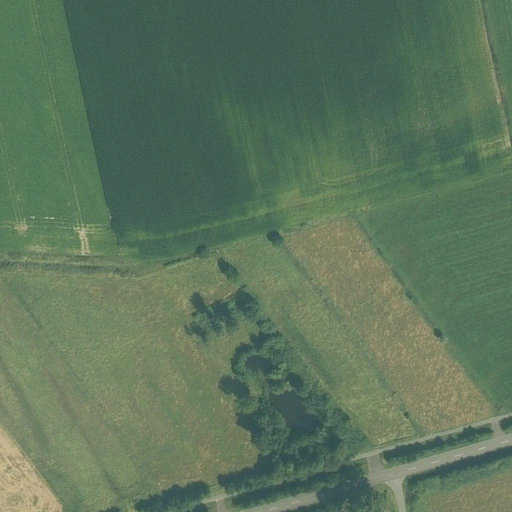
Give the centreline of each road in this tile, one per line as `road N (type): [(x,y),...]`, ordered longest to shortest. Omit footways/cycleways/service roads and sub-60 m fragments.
road 1 (tertiary): [(261,511),(394,474)]
road 2 (tertiary): [(394,474),(511,440)]
